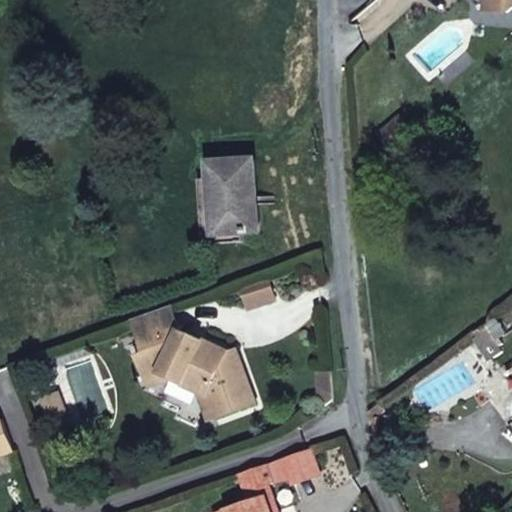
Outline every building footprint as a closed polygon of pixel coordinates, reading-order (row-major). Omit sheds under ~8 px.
[(511,0),(494,0),(494,13),(508,12),(511,8),(511,0)] [(393,146),(412,130),(402,118),(383,135),(393,146)] [(261,232),(256,160),(212,163),(213,179),(201,179),(205,245),(244,242),(244,234),(261,232)] [(230,353),(184,332),(174,306),(135,320),(147,355),(140,357),(148,380),(163,375),(173,380),(200,392),(209,396),(217,419),(258,405),(237,350),(230,353)] [(505,336),(493,318),(472,334),(485,354),(491,350),(496,358),(505,352),(501,346),(505,344),(502,338),(505,336)] [(173,380),(163,375),(148,380),(151,388),(173,380)] [(70,420),(61,392),(43,399),(50,418),(64,413),(67,422),(70,420)] [(217,419),(209,396),(200,392),(211,421),(217,419)] [(64,413),(50,418),(54,427),(67,422),(64,413)] [(0,420),(0,451),(13,447),(3,420),(0,420)] [(0,451),(0,458),(15,453),(13,447),(0,451)] [(277,511),(280,511),(270,485),(276,483),(293,478),(319,469),(313,451),(269,465),(243,474),(249,492),(258,489),(261,499),(225,511),(277,511)] [(319,469),(293,478),(296,485),(321,477),(319,469)]
